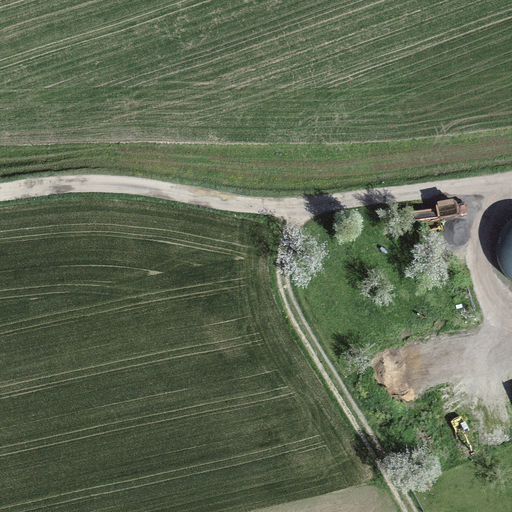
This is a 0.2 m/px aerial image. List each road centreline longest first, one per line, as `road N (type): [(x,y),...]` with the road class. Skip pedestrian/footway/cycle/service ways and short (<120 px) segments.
road 1 (unclassified): [(511,176),(410,194),(242,202),(79,180),(0,192)]
road 2 (track): [(320,198),(293,241),(293,311),(410,511)]
